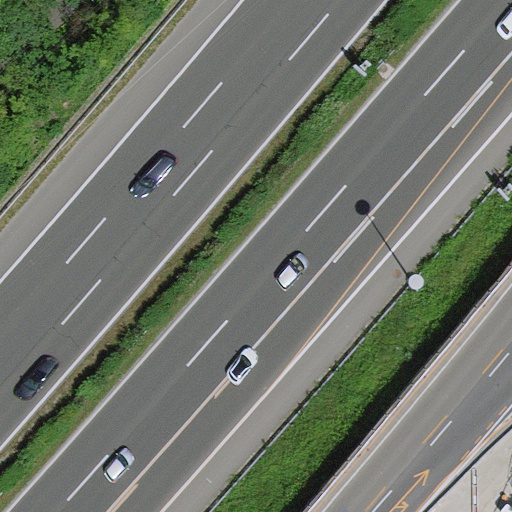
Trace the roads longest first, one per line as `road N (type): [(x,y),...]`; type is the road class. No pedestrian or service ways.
road 1 (motorway): [(134,463),(511,7)]
road 2 (motorway): [(319,0),(0,369)]
road 3 (primary): [(380,511),(511,351)]
